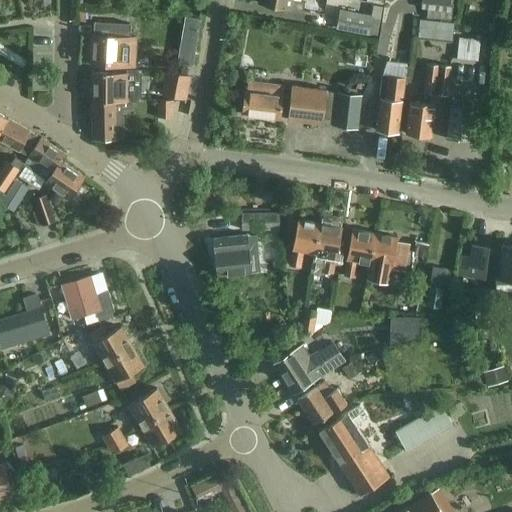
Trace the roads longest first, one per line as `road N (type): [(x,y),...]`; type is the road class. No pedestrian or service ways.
road 1 (unclassified): [(186,155),(511,207)]
road 2 (tertiary): [(249,438),(143,206)]
road 3 (residential): [(249,438),(56,511)]
road 4 (residential): [(0,271),(113,235),(143,206)]
road 5 (residential): [(186,155),(214,0)]
road 6 (residential): [(59,134),(63,0)]
